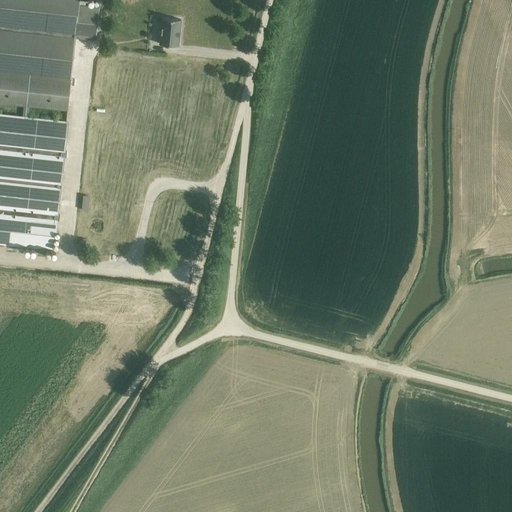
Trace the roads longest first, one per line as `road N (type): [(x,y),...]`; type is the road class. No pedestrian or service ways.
road 1 (unclassified): [(227,326),(152,362),(191,305),(245,96)]
road 2 (unclassified): [(511,399),(227,326)]
road 3 (unclassified): [(227,326),(245,96)]
road 4 (track): [(36,511),(152,362)]
road 5 (unknown): [(135,274),(155,189),(221,190)]
